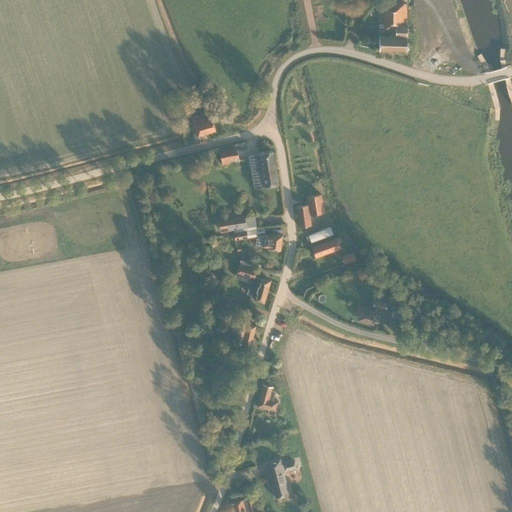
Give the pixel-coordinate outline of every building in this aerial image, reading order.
[(406,3),(379,2),(379,33),(390,33),(390,36),(379,36),(379,51),(407,51),(407,25),(406,25),(406,3)] [(195,109),(190,95),(176,100),(181,114),(190,111),(190,110),(195,109)] [(215,130),(210,113),(192,118),(197,136),(215,130)] [(236,146),(219,149),(222,163),(229,162),(227,155),(237,153),(236,146)] [(278,184),(272,150),(251,154),(256,188),(278,184)] [(159,185),(151,185),(152,202),(159,201),(159,185)] [(324,218),(320,194),(306,196),(308,204),(296,205),(299,226),(311,224),(311,220),(324,218)] [(219,221),(221,231),(246,227),(245,220),(244,220),(240,221),(240,217),(239,217),(219,221)] [(330,226),(308,235),(311,242),(333,233),(330,226)] [(256,236),(257,229),(234,232),(235,239),(256,236)] [(257,233),(255,245),(270,247),(270,249),(280,250),(282,235),(271,233),(271,235),(257,233)] [(341,241),(339,236),(311,247),(315,257),(341,247),(339,242),(341,241)] [(355,260),(352,252),(341,256),(344,264),(355,260)] [(251,257),(241,256),(240,264),(250,265),(250,266),(260,267),(261,262),(250,261),(251,257)] [(257,269),(238,264),(236,273),(252,277),(248,293),(256,295),(254,299),(264,302),(270,280),(261,277),(260,278),(255,276),(257,269)] [(384,281),(376,276),(373,281),(381,286),(384,281)] [(387,302),(374,299),(372,306),(385,309),(387,302)] [(379,322),(382,310),(358,304),(355,315),(359,316),(358,320),(374,323),(374,321),(379,322)] [(405,307),(397,304),(393,316),(401,318),(405,307)] [(228,330),(232,312),(224,310),(219,328),(228,330)] [(256,325),(240,321),(238,328),(234,327),(233,333),(237,334),(235,342),(243,344),(243,345),(251,346),(256,325)] [(272,386),(262,384),(257,406),(269,409),(268,413),(274,415),(278,400),(273,399),(275,390),(272,390),(272,386)] [(281,464),(280,459),(265,463),(266,463),(269,474),(266,475),(269,485),(272,484),(275,497),(289,494),(283,471),(296,468),(294,460),(281,464)] [(256,511),(252,497),(231,502),(233,511),(256,511)]
